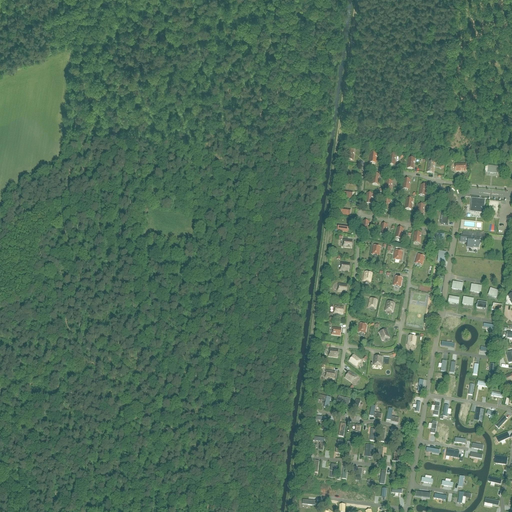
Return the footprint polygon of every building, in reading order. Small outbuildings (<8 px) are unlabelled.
[(483,213),(485,200),(471,199),(470,211),(483,213)] [(491,204),(491,208),(494,209),(494,213),(500,213),(501,204),(491,204)] [(387,229),(387,226),(381,225),(379,234),(385,235),(386,230),(386,229),(387,229)] [(403,232),(403,230),(397,228),(395,238),(401,239),(402,234),(401,234),(402,232),(403,232)] [(478,249),(480,238),(476,238),(461,236),(460,243),(468,243),(467,248),(473,249),(473,248),(478,249)] [(351,248),(352,241),(344,240),(343,242),(344,242),(344,246),(343,246),(343,248),(351,248)] [(379,256),(380,248),(373,246),(372,255),(373,255),(374,254),(377,255),(377,256),(379,256)] [(401,261),(402,252),(395,251),(394,260),(395,260),(396,259),(399,259),(399,261),(401,261)] [(422,266),(424,257),(417,255),(415,264),(417,264),(417,263),(421,264),(420,265),(422,266)] [(349,272),(350,264),(341,263),(341,265),(342,265),(341,269),(340,269),(340,271),(349,272)] [(479,271),(480,264),(469,263),(468,269),(479,271)] [(484,270),(493,271),(493,264),(485,263),(484,270)] [(370,283),(372,274),(365,273),(363,281),(365,282),(365,281),(369,281),(369,282),(370,283)] [(400,287),(402,279),(395,277),(393,286),(395,286),(395,285),(399,286),(399,287),(400,287)] [(346,293),(347,286),(338,285),(338,286),(339,286),(339,290),(338,290),(338,292),(346,293)] [(492,289),(489,296),(498,299),(500,292),(492,289)] [(464,305),(474,306),(475,299),(465,298),(464,305)] [(375,309),(377,301),(370,299),(368,308),(370,308),(370,307),(374,308),(374,309),(375,309)] [(392,312),(394,304),(387,302),(385,311),(387,311),(387,310),(391,311),(391,312),(392,312)] [(343,315),(343,308),(335,307),(335,308),(336,308),(335,312),(334,312),(334,314),(343,315)] [(365,326),(361,325),(360,324),(358,333),(365,334),(367,326),(365,325),(365,326)] [(340,336),(341,329),(333,328),(332,330),(333,330),(333,334),(332,333),(332,335),(340,336)] [(389,338),(386,330),(379,333),(383,341),(384,340),(384,339),(387,338),(388,339),(389,338)] [(415,346),(416,338),(409,337),(407,345),(409,345),(413,345),(413,346),(415,346)] [(337,358),(338,351),(330,350),(329,351),(330,352),(330,355),(329,355),(329,357),(337,358)] [(359,362),(361,361),(354,356),(349,362),(356,367),(357,365),(359,362)] [(381,366),(382,358),(374,357),(374,365),(375,365),(376,365),(379,365),(379,366),(381,366)] [(334,380),(335,372),(326,371),(326,373),(327,373),(326,377),(325,377),(325,378),(334,380)] [(355,379),(356,377),(349,372),(345,378),(352,383),(353,382),(352,381),(355,378),(355,379)] [(511,381),(511,374),(507,377),(507,376),(503,378),(506,385),(511,382),(511,381)] [(361,403),(355,401),(351,414),(356,415),(361,403)] [(484,409),(477,408),(475,420),(482,422),(484,409)] [(507,420),(504,416),(495,426),(499,429),(507,420)] [(502,432),(510,423),(509,422),(500,431),(502,432)] [(508,433),(496,438),(498,442),(510,437),(508,433)] [(507,458),(494,456),(493,463),(506,465),(507,458)] [(500,485),(502,480),(489,477),(488,482),(500,485)] [(471,494),(459,492),(458,503),(462,504),(463,496),(470,497),(471,494)]
